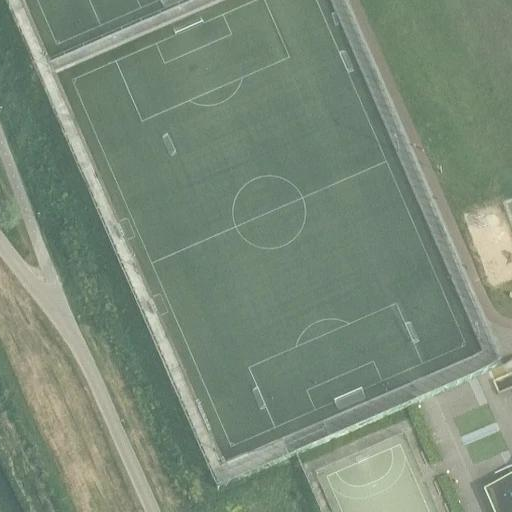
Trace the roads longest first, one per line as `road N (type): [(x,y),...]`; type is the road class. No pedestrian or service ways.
road 1 (motorway): [(118,0),(340,511)]
road 2 (motorway): [(147,0),(369,511)]
road 3 (motorway): [(438,511),(217,0)]
